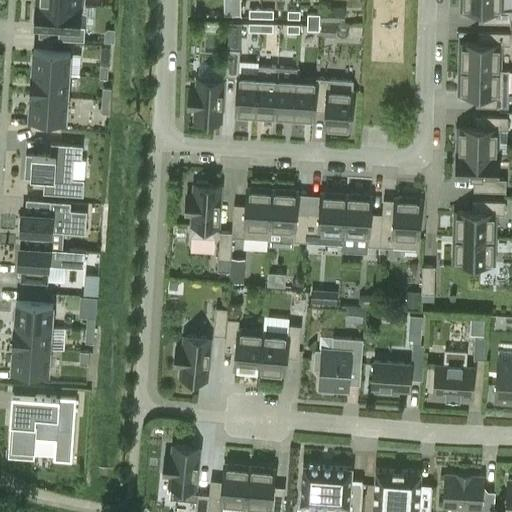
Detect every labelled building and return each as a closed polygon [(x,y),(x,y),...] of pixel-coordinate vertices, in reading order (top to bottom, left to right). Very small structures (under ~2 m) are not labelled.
[(501,9),(500,0),(460,0),(461,9),(483,9),(483,21),(510,22),(510,10),(501,9)] [(80,4),(36,1),(36,7),(33,6),(32,21),(35,21),(34,25),(58,26),(57,38),(83,40),(84,26),(78,26),(80,5),(80,4)] [(320,8),(320,20),(342,20),(342,8),(320,8)] [(249,18),(261,18),(261,10),(249,10),(249,18)] [(273,11),(261,10),(261,18),(273,19),(273,11)] [(300,12),(288,11),(287,19),(299,20),(300,12)] [(319,31),(319,22),(307,21),(307,31),(319,31)] [(248,32),(260,32),(260,24),(249,24),(248,32)] [(273,25),(260,24),(260,32),(273,33),(273,25)] [(299,25),(287,25),(287,33),(299,34),(299,25)] [(459,43),(459,68),(499,69),(500,44),(509,44),(509,32),(482,31),(482,43),(459,43)] [(30,72),(69,75),(70,52),(32,49),(30,72)] [(225,76),(237,77),(238,74),(239,50),(227,49),(225,76)] [(223,75),(224,60),(201,59),(200,74),(223,75)] [(100,65),(99,77),(107,77),(108,65),(100,65)] [(258,65),(257,75),(255,116),(274,117),(276,77),(277,67),(258,65)] [(508,69),(499,69),(459,68),(458,93),(481,94),(480,106),(507,106),(508,69)] [(30,72),(29,95),(67,97),(69,75),(30,72)] [(235,114),(255,116),(257,75),(238,74),(237,77),(235,114)] [(295,78),(276,77),(274,117),(293,118),(295,78)] [(196,89),(189,89),(187,107),(195,108),(194,119),(220,120),(222,79),(197,78),(196,89)] [(313,119),(314,105),(315,78),(314,78),(314,79),(295,78),(293,118),(313,119)] [(353,80),(315,78),(314,105),(325,106),(324,128),(350,130),(353,80)] [(103,87),(102,100),(110,100),(111,88),(103,87)] [(66,120),(67,97),(29,95),(27,118),(66,120)] [(109,113),(110,100),(102,100),(101,112),(109,113)] [(456,151),(456,152),(497,153),(497,152),(497,128),(507,129),(507,116),(480,115),(479,128),(457,127),(456,151)] [(50,155),(26,154),(24,178),(44,179),(43,193),(83,196),(84,180),(72,179),(74,160),(82,160),(83,146),(51,143),(50,155)] [(496,178),(497,153),(456,152),(455,177),(478,178),(478,190),(505,191),(505,178),(496,178)] [(215,238),(216,226),(217,226),(220,185),(207,184),(208,181),(196,180),(196,184),(194,184),(193,195),(186,194),(185,213),(192,213),(190,237),(215,238)] [(268,239),(269,230),(272,189),(246,188),(245,210),(233,209),(231,232),(231,237),(268,239)] [(297,191),(272,189),(269,230),(294,231),(293,241),(305,241),(307,214),(295,214),(297,191)] [(319,215),(307,214),(305,241),(342,244),(343,234),(346,194),(320,193),(319,215)] [(367,245),(379,246),(381,219),(369,218),(371,196),(346,194),(343,234),(368,236),(367,245)] [(393,220),(381,219),(379,246),(417,249),(420,199),(395,197),(393,220)] [(23,246),(49,248),(50,230),(85,233),(86,210),(70,209),(70,202),(50,200),(49,214),(22,212),(21,216),(19,216),(18,227),(20,227),(20,231),(24,231),(23,246)] [(454,211),(453,236),(494,238),(494,213),(504,213),(504,200),(477,200),(477,212),(454,211)] [(217,270),(229,270),(231,237),(231,232),(219,232),(217,270)] [(493,263),(494,238),(453,236),(453,262),(493,263)] [(49,248),(23,246),(19,246),(18,265),(21,265),(20,280),(46,282),(47,264),(83,267),(84,251),(49,248)] [(421,292),(433,292),(434,265),(421,265),(421,292)] [(98,274),(86,273),(84,293),(96,294),(98,274)] [(13,323),(52,326),(53,303),(15,300),(13,323)] [(213,334),(225,335),(226,318),(228,318),(229,308),(215,306),(213,334)] [(363,323),(364,307),(347,306),(346,321),(363,323)] [(425,344),(421,344),(422,335),(423,314),(410,313),(409,334),(413,334),(412,343),(411,359),(423,360),(425,344)] [(86,328),(94,329),(95,316),(87,316),(86,328)] [(239,319),(228,318),(226,318),(225,335),(224,345),(236,346),(233,368),(259,371),(262,331),(238,328),(239,319)] [(52,326),(13,323),(12,346),(50,349),(52,326)] [(287,333),(262,331),(259,371),(284,373),(286,351),(298,352),(301,325),(288,324),(287,333)] [(94,329),(86,328),(85,340),(93,341),(94,329)] [(475,334),(474,342),(473,358),(486,359),(487,335),(475,334)] [(209,338),(184,335),(183,346),(175,346),(174,364),(181,365),(180,376),(205,379),(209,338)] [(347,389),(349,367),(361,367),(363,338),(333,336),(332,348),(322,347),(322,350),(315,350),(314,368),(321,369),(319,387),(323,388),(322,391),(333,391),(333,388),(347,389)] [(50,349),(12,346),(10,369),(49,371),(50,349)] [(474,367),(466,366),(467,351),(445,349),(444,365),(436,364),(434,394),(446,395),(446,396),(459,397),(459,396),(471,397),(474,367)] [(80,351),(79,363),(87,363),(88,351),(80,351)] [(409,389),(411,363),(373,360),(372,386),(374,386),(374,391),(390,392),(390,387),(409,389)] [(511,360),(498,360),(495,399),(504,400),(504,403),(511,403),(511,360)] [(10,410),(9,422),(13,422),(11,449),(34,451),(35,437),(54,438),(53,459),(72,460),(75,396),(35,394),(34,411),(10,410)] [(169,485),(171,486),(170,498),(196,500),(197,494),(193,493),(193,488),(194,488),(198,447),(173,445),(172,456),(164,455),(162,474),(170,474),(169,485)] [(210,484),(209,493),(207,511),(208,511),(215,511),(216,503),(241,505),(240,511),(242,511),(247,465),(224,463),(222,485),(210,484)] [(302,503),(347,506),(346,511),(360,511),(363,481),(350,480),(351,469),(351,468),(350,467),(350,468),(332,467),(332,466),(322,466),(304,465),(304,464),(303,464),(303,466),(301,501),(300,501),(300,503),(302,503)] [(271,468),(247,465),(242,511),(278,511),(281,491),(268,490),(271,468)] [(429,511),(432,485),(419,485),(419,474),(420,474),(420,472),(418,472),(402,471),(403,471),(392,470),(392,471),(377,470),(377,469),(375,469),(375,471),(372,511),(429,511)] [(457,511),(493,511),(495,491),(485,490),(482,487),(482,477),(446,474),(444,505),(458,506),(457,511)] [(208,511),(207,511),(209,493),(197,492),(197,494),(196,500),(194,511),(208,511)]
